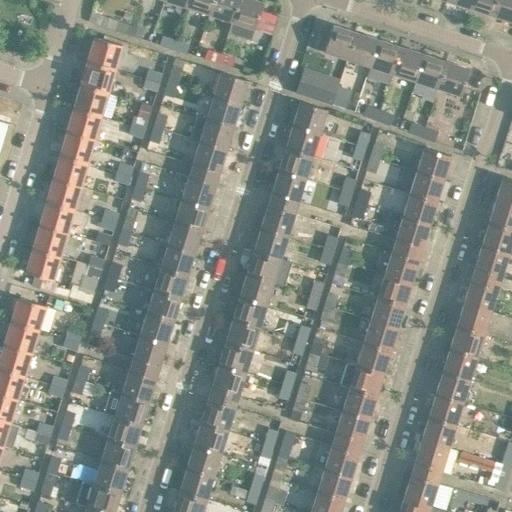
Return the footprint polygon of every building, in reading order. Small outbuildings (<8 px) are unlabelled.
[(187,0),(186,7),(208,14),(212,0),(187,0)] [(212,0),(208,14),(231,21),(238,0),(212,0)] [(254,0),(238,0),(231,21),(254,29),(260,10),(262,3),(254,0)] [(470,0),(468,7),(491,15),(495,0),(470,0)] [(511,0),(495,0),(491,15),(511,21),(511,0)] [(260,10),(254,29),(272,34),(278,15),(260,10)] [(104,26),(127,34),(130,25),(106,17),(104,26)] [(323,51),(346,58),(355,32),(332,24),(323,51)] [(130,25),(127,34),(140,38),(143,30),(130,25)] [(346,58),(369,66),(377,39),(355,32),(346,58)] [(159,44),(172,48),(175,40),(162,36),(159,44)] [(93,37),(86,60),(114,68),(121,45),(93,37)] [(369,66),(392,73),(400,46),(377,39),(369,66)] [(175,40),(172,48),(186,53),(188,44),(175,40)] [(392,73),(414,80),(423,54),(400,46),(392,73)] [(204,58),(217,62),(220,54),(207,50),(204,58)] [(220,54),(217,62),(231,67),(234,59),(220,54)] [(414,80),(437,88),(446,61),(423,54),(414,80)] [(86,60),(80,84),(107,92),(114,68),(86,60)] [(446,61),(437,88),(460,95),(469,68),(446,61)] [(171,67),(167,81),(176,83),(180,70),(171,67)] [(148,69),(145,78),(159,82),(161,74),(148,69)] [(220,72),(213,95),(240,103),(247,80),(220,72)] [(159,82),(145,78),(142,87),(156,91),(159,82)] [(176,83),(167,81),(163,94),(172,97),(176,83)] [(80,84),(73,107),(100,115),(107,92),(80,84)] [(318,98),(331,103),(335,94),(322,89),(318,98)] [(488,89),(484,108),(493,109),(496,91),(488,89)] [(335,94),(331,103),(345,108),(348,99),(335,94)] [(213,95),(206,118),(233,126),(240,103),(213,95)] [(299,101),(292,124),(319,132),(326,109),(299,101)] [(137,103),(133,116),(147,120),(151,107),(137,103)] [(363,115),(376,119),(379,111),(366,106),(363,115)] [(73,107),(66,131),(94,139),(100,115),(73,107)] [(379,111),(376,119),(389,124),(392,115),(379,111)] [(157,113),(153,126),(162,129),(166,116),(157,113)] [(133,116),(131,124),(144,128),(147,120),(133,116)] [(0,149),(9,122),(0,118),(0,149)] [(206,118),(199,141),(225,149),(233,126),(206,118)] [(408,131),(420,136),(425,127),(411,122),(408,131)] [(144,128),(131,124),(128,133),(141,137),(144,128)] [(292,124),(285,147),(312,155),(319,132),(292,124)] [(162,129),(153,126),(149,140),(158,142),(162,129)] [(425,127),(420,136),(434,141),(437,132),(425,127)] [(66,131),(59,154),(87,162),(94,139),(66,131)] [(360,131),(356,144),(364,147),(369,134),(360,131)] [(199,141),(192,164),(218,172),(225,149),(199,141)] [(374,143),(370,156),(378,159),(383,146),(374,143)] [(364,147),(356,144),(351,157),(360,160),(364,147)] [(120,156),(116,171),(130,175),(132,166),(137,152),(118,146),(115,154),(120,156)] [(285,147),(278,170),(305,178),(312,155),(285,147)] [(423,147),(416,170),(443,178),(450,155),(423,147)] [(59,154),(52,178),(80,186),(87,162),(59,154)] [(378,159),(370,156),(365,170),(374,173),(378,159)] [(139,171),(135,185),(144,187),(148,174),(151,164),(142,161),(139,171)] [(337,170),(355,176),(357,169),(339,164),(337,170)] [(278,170),(271,193),(297,201),(305,178),(278,170)] [(416,170),(409,193),(435,202),(443,178),(416,170)] [(130,175),(116,171),(113,180),(127,184),(130,175)] [(188,175),(181,198),(208,206),(215,184),(188,175)] [(332,186),(342,189),(351,192),(355,179),(346,176),(345,180),(335,177),(332,186)] [(511,179),(502,176),(495,199),(511,204),(511,179)] [(52,178),(45,201),(73,209),(80,186),(52,178)] [(128,207),(137,210),(139,210),(140,208),(138,207),(144,187),(135,185),(131,198),(128,207)] [(351,192),(342,189),(338,203),(347,206),(351,192)] [(360,189),(356,202),(365,205),(369,192),(360,189)] [(409,193),(402,217),(428,225),(435,202),(409,193)] [(181,198),(174,221),(201,229),(208,206),(181,198)] [(511,204),(495,199),(488,222),(511,229),(511,204)] [(45,201),(39,225),(66,233),(73,209),(45,201)] [(365,205),(356,202),(352,215),(361,218),(365,205)] [(267,204),(260,227),(287,236),(294,213),(267,204)] [(125,216),(121,229),(130,232),(137,210),(128,207),(125,216)] [(104,209),(102,218),(115,222),(118,213),(104,209)] [(402,217),(395,239),(421,247),(428,225),(402,217)] [(115,222),(102,218),(99,226),(113,230),(115,222)] [(174,221),(167,244),(194,252),(201,229),(174,221)] [(511,229),(488,222),(481,245),(508,253),(511,238),(511,229)] [(39,225),(32,249),(59,256),(66,233),(39,225)] [(260,227),(253,250),(280,258),(287,236),(260,227)] [(130,232),(121,229),(117,243),(126,245),(130,232)] [(328,234),(323,248),(333,250),(337,237),(328,234)] [(167,244),(160,267),(187,275),(194,252),(167,244)] [(481,245),(474,268),(500,276),(508,253),(481,245)] [(342,247),(338,260),(347,263),(351,249),(342,247)] [(333,250),(323,248),(319,261),(328,264),(333,250)] [(59,256),(32,249),(25,272),(53,280),(59,256)] [(253,250),(246,273),(273,281),(280,258),(253,250)] [(391,251),(384,273),(411,282),(418,259),(391,251)] [(90,255),(87,264),(101,268),(104,260),(90,255)] [(347,263),(338,260),(334,273),(343,276),(347,263)] [(111,262),(107,275),(116,278),(120,264),(111,262)] [(101,268),(87,264),(85,273),(91,275),(88,285),(96,287),(98,277),(101,268)] [(160,267),(153,289),(180,298),(187,275),(160,267)] [(246,273),(239,296),(266,304),(273,281),(246,273)] [(384,273),(377,296),(403,304),(411,282),(384,273)] [(116,278),(107,275),(103,288),(112,291),(116,278)] [(470,279),(463,302),(490,310),(497,288),(470,279)] [(314,280),(310,293),(319,295),(323,282),(314,280)] [(153,289),(146,312),(173,321),(180,298),(153,289)] [(328,292),(324,305),(333,308),(337,294),(328,292)] [(319,295),(310,293),(306,307),(315,309),(319,295)] [(239,296),(232,319),(259,327),(266,304),(239,296)] [(377,296),(370,319),(396,327),(403,304),(377,296)] [(18,297),(10,320),(38,329),(45,305),(18,297)] [(463,302),(456,325),(483,333),(490,310),(463,302)] [(333,308),(324,305),(320,318),(329,321),(333,308)] [(97,307),(93,320),(102,323),(106,310),(97,307)] [(146,312),(139,335),(166,344),(173,321),(146,312)] [(232,319),(225,341),(252,350),(259,327),(232,319)] [(370,319),(363,342),(389,350),(396,327),(370,319)] [(10,320),(3,343),(31,352),(35,337),(40,339),(43,331),(38,329),(10,320)] [(102,323),(93,320),(89,333),(98,336),(102,323)] [(300,325),(296,338),(305,341),(309,328),(300,325)] [(456,325),(449,348),(476,356),(483,333),(456,325)] [(67,329),(65,337),(78,342),(81,333),(67,329)] [(139,335),(132,358),(159,366),(166,344),(139,335)] [(78,342),(65,337),(62,346),(76,350),(78,342)] [(314,337),(310,350),(319,353),(323,340),(314,337)] [(305,341),(296,338),(292,352),(301,354),(305,341)] [(225,341),(218,364),(245,372),(252,350),(225,341)] [(363,342),(356,365),(382,373),(389,350),(363,342)] [(3,343),(0,353),(0,368),(23,375),(31,352),(3,343)] [(449,348),(442,371),(469,379),(476,356),(449,348)] [(319,353),(310,350),(306,364),(315,367),(319,353)] [(218,364),(211,387),(237,395),(245,372),(218,364)] [(79,365),(76,377),(84,381),(88,368),(79,365)] [(356,365),(349,388),(375,396),(382,373),(356,365)] [(0,368),(0,393),(16,399),(23,375),(0,368)] [(128,369),(121,392),(148,400),(155,378),(128,369)] [(286,370),(282,384),(291,386),(295,373),(286,370)] [(442,371),(435,393),(462,402),(469,379),(442,371)] [(53,376),(50,384),(64,388),(66,380),(53,376)] [(84,381),(76,377),(71,391),(80,394),(84,381)] [(300,382),(296,396),(305,399),(309,385),(300,382)] [(64,388),(50,384),(48,393),(61,397),(64,388)] [(291,386),(282,384),(278,397),(287,400),(291,386)] [(349,388),(342,410),(368,419),(375,396),(349,388)] [(121,392),(114,415),(141,423),(148,400),(121,392)] [(0,393),(0,419),(9,422),(16,399),(0,393)] [(435,393),(428,416),(455,425),(462,402),(435,393)] [(305,399),(296,396),(292,409),(289,418),(298,421),(301,412),(305,399)] [(208,398),(200,421),(227,429),(234,407),(208,398)] [(511,416),(489,409),(487,418),(511,425),(511,426),(511,431),(511,416)] [(65,410),(61,424),(70,427),(75,413),(65,410)] [(342,410),(335,433),(361,441),(368,419),(342,410)] [(114,415),(107,438),(134,446),(141,423),(114,415)] [(428,416),(421,439),(448,447),(455,425),(428,416)] [(0,419),(0,445),(2,446),(9,422),(0,419)] [(200,421),(193,444),(220,452),(227,429),(200,421)] [(38,422),(36,430),(50,435),(52,426),(38,422)] [(70,427),(61,424),(57,437),(66,440),(70,427)] [(268,429),(264,442),(273,445),(277,431),(268,429)] [(50,435),(36,430),(33,440),(47,444),(50,435)] [(107,438),(100,461),(127,469),(134,446),(107,438)] [(421,439),(414,462),(441,470),(448,447),(421,439)] [(258,500),(262,502),(280,441),(277,440),(258,500)] [(282,440),(278,454),(287,456),(291,443),(282,440)] [(310,463),(324,467),(350,476),(358,453),(331,445),(317,440),(310,463)] [(273,445),(264,442),(260,455),(269,458),(273,445)] [(193,444),(186,466),(213,475),(220,452),(193,444)] [(510,465),(501,463),(461,450),(458,461),(489,470),(487,475),(496,478),(497,477),(506,480),(510,465)] [(511,452),(505,450),(501,463),(510,465),(511,458),(511,452)] [(287,456),(278,454),(274,467),(283,470),(287,456)] [(51,456),(47,469),(56,472),(60,459),(51,456)] [(100,461),(93,483),(120,492),(127,469),(100,461)] [(186,466),(179,489),(206,498),(213,475),(186,466)] [(324,467),(317,490),(343,498),(350,476),(324,467)] [(24,468),(21,477),(35,481),(38,472),(24,468)] [(56,472),(47,469),(43,483),(52,486),(56,472)] [(410,473),(403,496),(430,505),(437,482),(410,473)] [(254,474),(250,487),(259,490),(263,477),(254,474)] [(60,488),(81,491),(82,477),(61,475),(60,488)] [(35,481),(21,477),(19,486),(32,490),(35,481)] [(43,483),(40,494),(54,498),(56,489),(52,487),(52,486),(43,483)] [(93,483),(86,506),(104,511),(113,511),(120,492),(93,483)] [(232,485),(229,493),(246,499),(249,490),(232,485)] [(268,486),(264,499),(273,502),(277,489),(268,486)] [(259,490),(250,487),(246,499),(245,501),(254,503),(259,490)] [(179,489),(172,511),(201,511),(206,498),(179,489)] [(453,511),(495,511),(498,505),(489,503),(473,493),(460,489),(453,511)] [(317,490),(310,511),(339,511),(343,498),(317,490)] [(403,496),(398,511),(427,511),(430,505),(403,496)] [(269,511),(273,502),(264,499),(260,511),(269,511)] [(37,501),(34,511),(43,511),(46,504),(37,501)]
